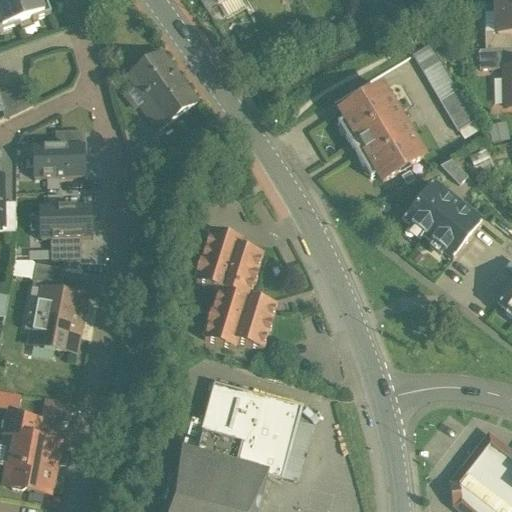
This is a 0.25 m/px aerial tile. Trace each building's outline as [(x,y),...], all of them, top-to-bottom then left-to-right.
[(0,0),(0,26),(2,33),(20,26),(32,22),(44,18),(37,0),(0,0)] [(51,17),(44,0),(37,0),(44,18),(32,22),(32,24),(51,17)] [(511,0),(502,0),(503,10),(511,9),(511,0)] [(511,9),(503,10),(497,10),(497,34),(497,36),(511,36),(511,35),(511,9)] [(2,33),(0,26),(0,35),(20,28),(20,26),(2,33)] [(511,36),(497,36),(497,34),(485,35),(486,53),(511,52),(511,36)] [(486,53),(484,53),(479,53),(479,72),(505,72),(505,71),(511,70),(511,52),(486,53)] [(197,106),(161,55),(128,79),(147,105),(141,109),(159,133),(197,106)] [(354,154),(403,125),(389,102),(381,90),(340,114),(353,134),(345,139),(354,154)] [(477,122),(458,91),(440,102),(458,133),(477,122)] [(403,125),(354,154),(363,169),(371,164),(383,184),(424,160),(416,147),(417,147),(403,125)] [(62,180),(91,180),(91,132),(54,133),(54,145),(30,146),(31,180),(48,180),(48,190),(62,190),(62,180)] [(468,179),(451,162),(440,168),(460,188),(468,179)] [(482,227),(432,187),(403,223),(413,231),(415,228),(425,236),(423,239),(433,247),(435,244),(446,252),(443,255),(453,263),(482,227)] [(77,193),(43,192),(42,230),(46,230),(73,231),(76,231),(77,217),(82,217),(83,194),(77,194),(77,193)] [(16,205),(2,205),(3,229),(3,235),(15,235),(16,205)] [(55,244),(35,243),(35,252),(72,254),(73,231),(46,230),(45,238),(56,239),(55,244)] [(220,294),(249,303),(254,287),(255,288),(258,280),(256,279),(262,261),(239,254),(241,247),(211,238),(202,268),(200,267),(196,279),(198,279),(196,287),(220,294)] [(35,251),(15,251),(15,263),(35,263),(35,251)] [(64,272),(37,267),(31,299),(39,301),(41,292),(60,296),(64,272)] [(511,288),(498,307),(511,317),(511,288)] [(60,296),(41,292),(39,301),(30,347),(75,356),(85,300),(60,296)] [(249,303),(220,294),(213,318),(211,317),(207,329),(209,329),(205,343),(235,352),(237,345),(263,353),(268,336),(269,336),(272,328),(270,328),(276,311),(249,303)] [(9,299),(0,297),(0,318),(5,320),(9,299)] [(303,409),(214,384),(194,455),(268,475),(267,477),(283,481),(303,409)] [(38,423),(10,418),(7,437),(15,438),(15,437),(34,440),(38,423)] [(34,440),(15,437),(15,438),(6,488),(10,489),(12,492),(22,494),(25,492),(49,496),(58,445),(34,440)] [(511,511),(511,460),(489,443),(455,487),(457,499),(458,509),(462,511),(511,511)] [(194,455),(182,451),(165,511),(257,511),(267,477),(268,475),(194,455)]
